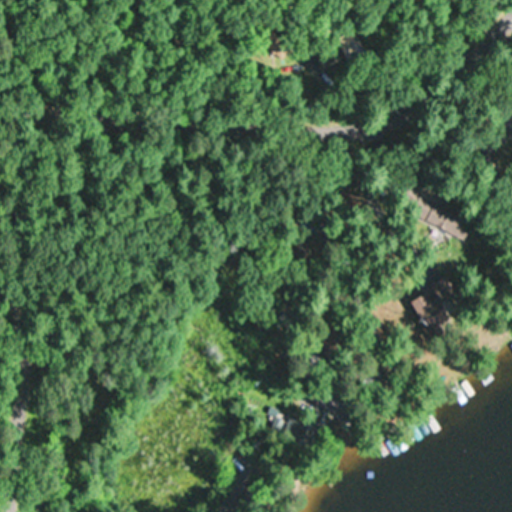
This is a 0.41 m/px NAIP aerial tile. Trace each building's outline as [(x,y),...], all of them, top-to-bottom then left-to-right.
[(290,46),(267,28),(255,43),(278,61),(290,46)] [(352,33),(339,41),(350,58),(363,50),(352,33)] [(464,239),(472,219),(403,189),(395,209),(464,239)] [(408,306),(432,333),(447,319),(423,293),(408,306)] [(308,420),(287,421),(288,435),(309,434),(308,420)]
